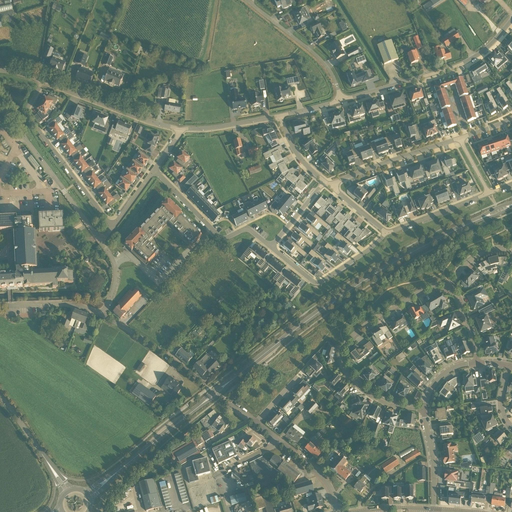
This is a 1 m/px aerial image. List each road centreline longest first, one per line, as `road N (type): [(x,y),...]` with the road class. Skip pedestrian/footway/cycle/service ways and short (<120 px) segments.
road 1 (secondary): [(230,381),(377,272),(511,205)]
road 2 (residential): [(424,409),(368,394),(342,367),(341,353),(369,321),(434,284),(449,289)]
road 3 (residential): [(342,100),(466,61),(511,17)]
road 4 (residential): [(43,81),(26,113),(113,228)]
road 5 (residential): [(102,238),(0,101)]
road 6 (residential): [(154,171),(219,237),(247,229),(270,247)]
road 7 (residential): [(179,131),(43,81)]
road 8 (residential): [(270,247),(321,282),(387,232)]
road 9 (unclassified): [(342,100),(324,63),(243,0)]
road 10 (residential): [(459,138),(327,184)]
road 11 (unclassified): [(204,384),(102,315)]
